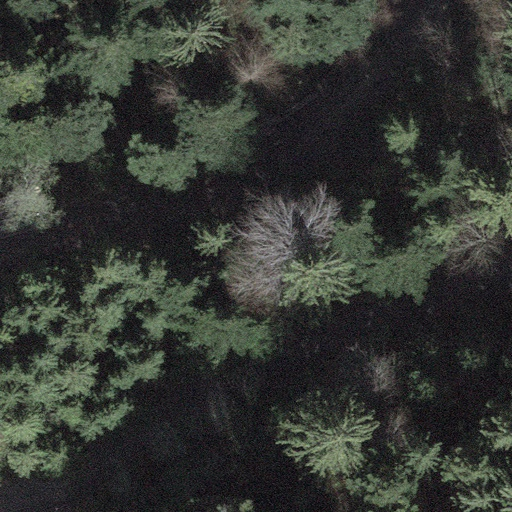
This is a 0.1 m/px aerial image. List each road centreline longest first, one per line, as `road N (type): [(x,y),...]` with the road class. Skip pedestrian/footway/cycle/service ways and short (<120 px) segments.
road 1 (track): [(8,511),(210,390),(511,259)]
road 2 (track): [(437,0),(298,142),(209,192),(0,247)]
